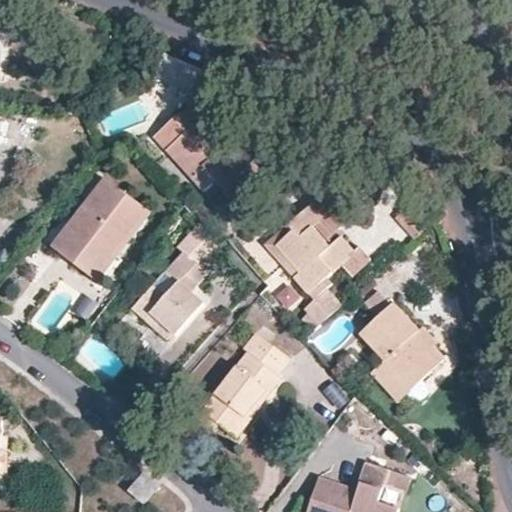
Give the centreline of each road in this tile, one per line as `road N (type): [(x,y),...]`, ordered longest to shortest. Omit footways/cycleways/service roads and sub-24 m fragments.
road 1 (residential): [(465,243),(446,195),(405,138),(305,83),(102,0)]
road 2 (residential): [(0,342),(69,388),(218,511)]
road 3 (residential): [(511,461),(496,358),(465,243)]
